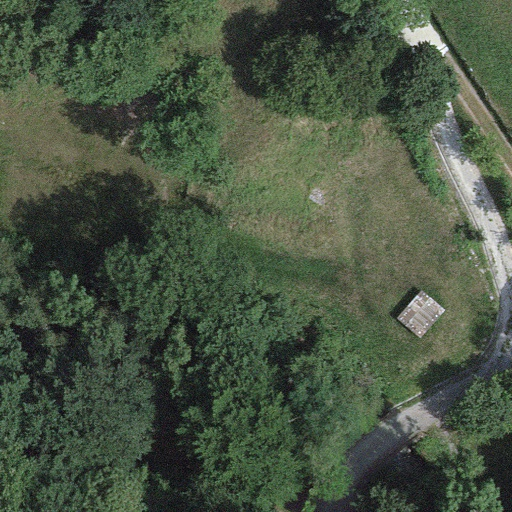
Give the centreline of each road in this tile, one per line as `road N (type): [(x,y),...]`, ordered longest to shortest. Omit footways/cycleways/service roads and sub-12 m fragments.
road 1 (track): [(487,381),(508,327),(504,261),(447,154),(414,30),(397,0)]
road 2 (track): [(414,30),(511,165)]
road 3 (track): [(337,511),(348,464),(417,411)]
